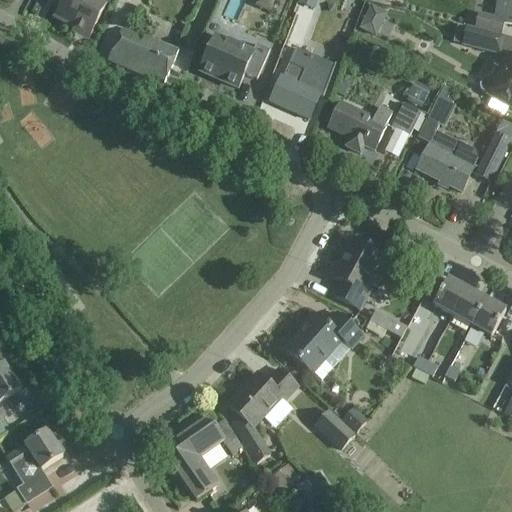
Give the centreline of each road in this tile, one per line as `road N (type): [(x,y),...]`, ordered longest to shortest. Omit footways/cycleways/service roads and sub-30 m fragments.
road 1 (residential): [(332,189),(169,115),(0,19)]
road 2 (residential): [(112,436),(190,381),(271,294),(332,189)]
road 3 (residential): [(112,436),(0,264)]
road 4 (residential): [(473,260),(332,189)]
